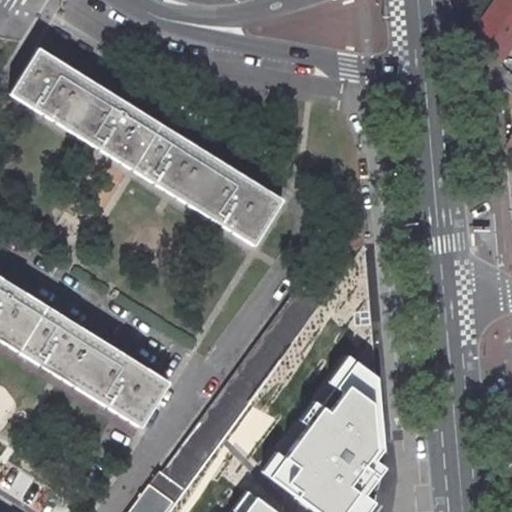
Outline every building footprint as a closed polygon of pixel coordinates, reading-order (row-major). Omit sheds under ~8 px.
[(498,53),(504,57),(511,45),(511,0),(495,0),(494,2),(472,36),(488,46),(498,53)] [(65,65),(36,48),(8,93),(253,245),(281,199),(249,179),(220,161),(185,140),(159,123),(128,104),(97,85),(65,65)] [(511,130),(509,129),(498,148),(511,156),(511,130)] [(0,340),(139,427),(167,382),(133,360),(106,344),(73,323),(45,306),(12,285),(0,277),(0,340)] [(159,469),(183,488),(201,464),(206,457),(247,402),(279,358),(290,344),(323,299),(301,283),(159,469)] [(285,450),(277,444),(260,467),(295,492),(321,511),(369,511),(378,500),(366,492),(385,466),(376,459),(384,448),(382,374),(349,350),(328,379),(342,390),(330,407),(314,395),(298,418),(305,423),(285,450)] [(165,511),(171,505),(173,501),(183,488),(159,469),(156,468),(136,494),(138,496),(141,498),(131,511),(165,511)] [(281,511),(248,488),(233,508),(239,511),(281,511)]
